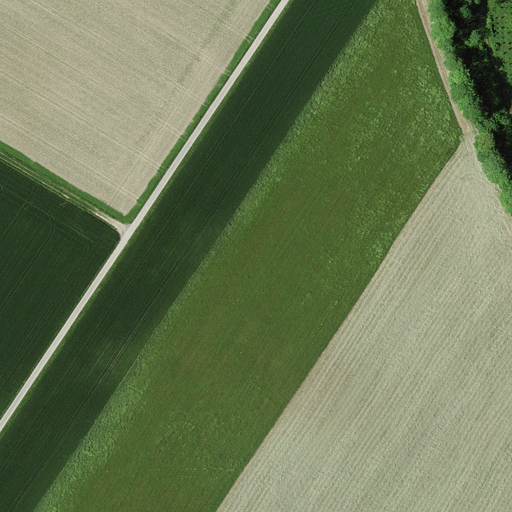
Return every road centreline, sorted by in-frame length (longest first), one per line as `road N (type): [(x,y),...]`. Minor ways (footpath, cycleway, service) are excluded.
road 1 (track): [(0,425),(282,0)]
road 2 (track): [(488,0),(482,24),(511,115)]
